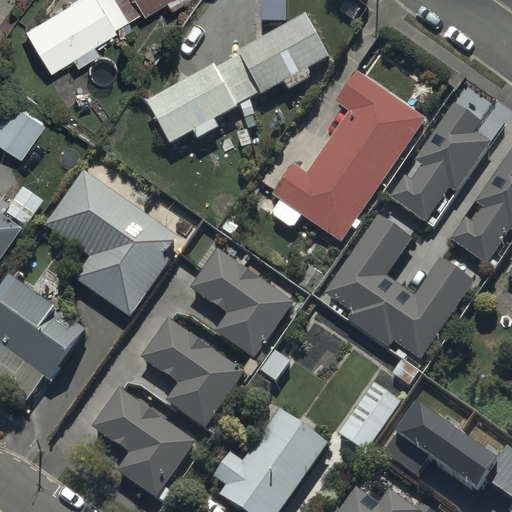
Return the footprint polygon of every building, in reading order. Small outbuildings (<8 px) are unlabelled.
[(65,0),(23,25),(49,69),(165,0),(65,0)] [(261,0),(262,24),(287,24),(286,0),(261,0)] [(307,21),(149,106),(174,152),(332,66),(307,21)] [(287,207),(343,246),(428,125),(372,86),(358,77),(337,108),(350,117),(307,178),(293,168),(273,197),(287,207)] [(0,113),(0,143),(21,158),(46,123),(10,99),(0,113)] [(388,203),(395,207),(425,228),(449,195),(456,200),(492,149),(484,144),(474,136),(479,129),(452,111),(413,167),(420,172),(410,186),(403,182),(388,203)] [(452,243),(459,248),(489,269),(511,235),(511,157),(477,208),(484,212),(474,227),(467,222),(452,243)] [(46,229),(92,260),(77,283),(131,321),(172,263),(165,258),(179,239),(84,174),(46,229)] [(6,216),(28,232),(46,206),(24,190),(6,216)] [(0,269),(24,235),(0,218),(0,269)] [(442,262),(416,299),(386,278),(412,241),(380,219),(325,297),(353,316),(348,323),(390,353),(395,345),(423,365),(478,287),(442,262)] [(255,364),(295,307),(256,280),(220,256),(193,294),(229,319),(216,337),(255,364)] [(13,284),(0,302),(0,377),(30,398),(43,379),(53,386),(88,336),(13,284)] [(208,433),(248,376),(209,349),(173,324),(146,362),(182,387),(169,406),(208,433)] [(261,375),(277,386),(292,365),(276,354),(261,375)] [(339,437),(368,457),(403,406),(374,386),(339,437)] [(157,503),(197,446),(158,419),(122,394),(95,433),(131,457),(118,476),(157,503)] [(416,400),(381,451),(416,476),(430,457),(477,490),(483,480),(511,499),(511,447),(507,444),(498,457),(416,400)] [(222,502),(236,511),(286,511),(330,448),(282,415),(246,468),(232,458),(215,483),(228,493),(222,502)] [(422,511),(420,510),(418,511),(405,511),(392,502),(385,511),(375,511),(360,501),(352,511),(422,511)]
